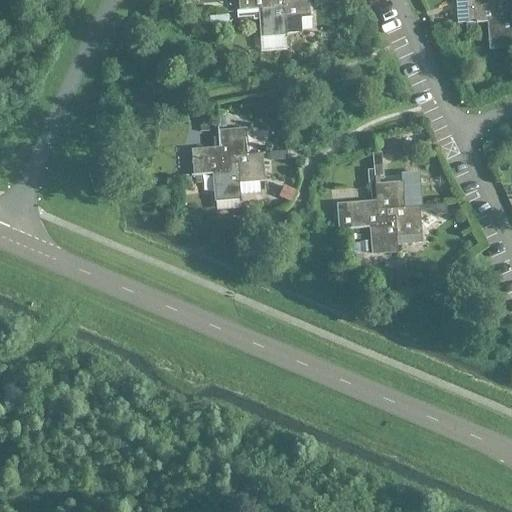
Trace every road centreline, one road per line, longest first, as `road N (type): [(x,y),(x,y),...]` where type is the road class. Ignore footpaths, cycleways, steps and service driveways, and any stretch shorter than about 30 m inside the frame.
road 1 (tertiary): [(511,454),(1,239)]
road 2 (unclassified): [(1,239),(113,0)]
